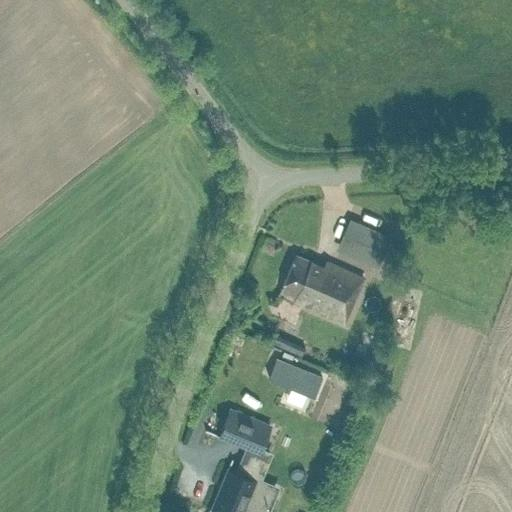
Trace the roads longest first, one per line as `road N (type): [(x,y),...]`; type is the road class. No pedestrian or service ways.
road 1 (unclassified): [(146,511),(165,435),(245,229),(251,181)]
road 2 (unclassified): [(251,181),(511,161)]
road 3 (unclassified): [(251,181),(232,139),(124,0)]
